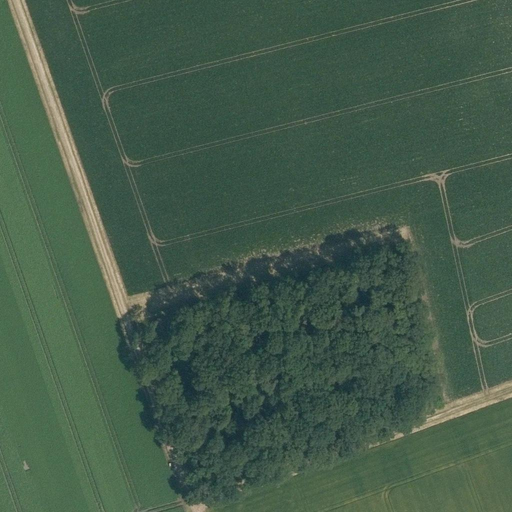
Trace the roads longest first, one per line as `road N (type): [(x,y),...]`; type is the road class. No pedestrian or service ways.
road 1 (track): [(15,0),(194,508)]
road 2 (track): [(511,388),(194,508)]
